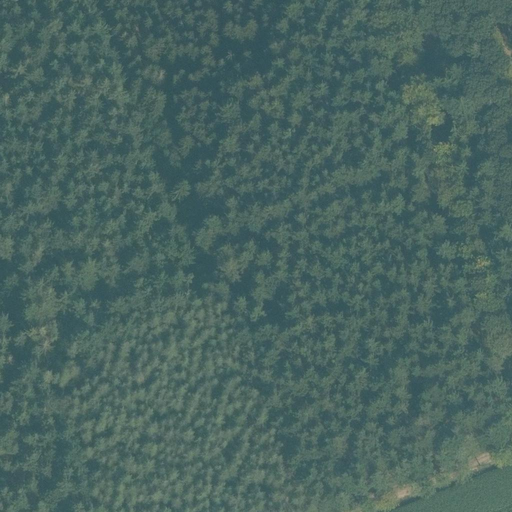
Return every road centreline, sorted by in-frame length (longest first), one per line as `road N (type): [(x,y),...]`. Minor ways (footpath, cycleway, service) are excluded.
road 1 (track): [(0,337),(437,162)]
road 2 (track): [(377,0),(511,362)]
road 3 (track): [(357,511),(511,450)]
